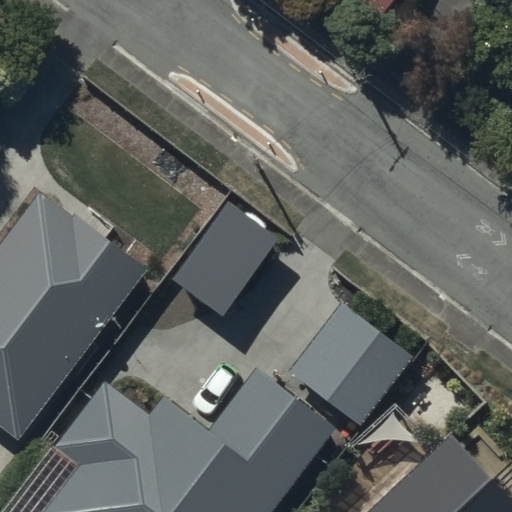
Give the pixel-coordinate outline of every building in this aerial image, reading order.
[(394,0),(357,0),(381,18),(394,0)] [(36,180),(0,228),(0,412),(18,426),(150,250),(74,194),(67,203),(36,180)] [(410,358),(339,303),(287,371),(357,425),(410,358)] [(105,381),(53,447),(78,466),(43,511),(272,511),(336,429),(258,367),(207,430),(163,395),(148,414),(105,381)] [(511,511),(511,481),(446,413),(343,511),(511,511)]
